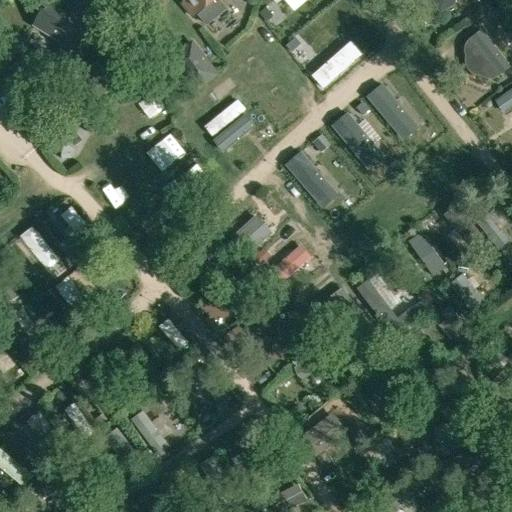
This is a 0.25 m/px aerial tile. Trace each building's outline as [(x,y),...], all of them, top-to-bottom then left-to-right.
[(51,0),(42,15),(35,25),(75,51),(93,23),(87,19),(99,0),(98,0),(68,0),(65,5),(56,0),(51,0)] [(220,0),(185,0),(182,4),(191,15),(196,11),(208,25),(228,8),(220,0)] [(432,0),(441,13),(462,0),(432,0)] [(466,0),(445,12),(453,27),(482,11),(476,0),(466,0)] [(491,6),(488,15),(500,20),(504,11),(491,6)] [(266,8),(260,13),(267,21),(273,16),(266,8)] [(464,50),(465,52),(465,60),(465,62),(465,63),(466,64),(466,66),(466,67),(467,68),(468,69),(469,71),(469,72),(470,73),(472,74),(473,74),(474,75),(475,76),(477,76),(478,76),(479,77),(481,77),(482,77),(483,78),(484,78),(485,79),(487,79),(488,79),(489,80),(491,80),(492,79),(493,79),(495,79),(496,78),(497,78),(511,67),(481,29),(481,30),(469,39),(468,39),(467,40),(467,42),(466,43),(466,44),(465,45),(465,46),(464,48),(464,49),(464,50)] [(171,57),(198,92),(220,75),(193,40),(171,57)] [(313,75),(324,88),(362,54),(351,41),(313,75)] [(0,53),(0,58),(9,69),(21,59),(10,45),(0,53)] [(86,69),(75,78),(85,91),(96,82),(86,69)] [(137,97),(147,109),(166,94),(156,82),(137,97)] [(383,84),(368,97),(405,140),(419,128),(383,84)] [(511,90),(497,101),(506,114),(511,109),(511,90)] [(364,102),(357,108),(363,116),(371,110),(364,102)] [(348,114),(333,127),(369,170),(384,157),(348,114)] [(245,115),(213,141),(223,153),(255,127),(245,115)] [(74,129),(66,134),(74,145),(82,139),(74,129)] [(322,134),(312,143),(320,152),(330,144),(322,134)] [(179,170),(194,161),(180,139),(165,148),(179,170)] [(255,142),(241,150),(248,162),(262,155),(255,142)] [(301,152),(286,165),(322,208),(337,195),(301,152)] [(115,209),(130,223),(145,208),(129,194),(115,209)] [(457,206),(444,216),(468,245),(480,235),(457,206)] [(257,216),(234,236),(250,254),(272,233),(257,216)] [(479,224),(499,249),(509,241),(489,216),(479,224)] [(33,227),(21,236),(48,270),(60,260),(33,227)] [(451,268),(425,231),(410,241),(436,279),(451,268)] [(181,266),(190,279),(231,250),(221,237),(181,266)] [(301,245),(270,272),(280,284),(311,256),(301,245)] [(64,257),(62,259),(67,265),(69,263),(70,265),(80,257),(74,250),(64,257)] [(453,251),(445,256),(452,267),(460,261),(453,251)] [(0,263),(0,295),(5,304),(19,296),(0,263)] [(458,271),(468,273),(469,265),(459,264),(458,271)] [(464,275),(450,285),(474,316),(488,305),(464,275)] [(69,278),(57,287),(80,317),(92,307),(69,278)] [(356,289),(392,336),(420,315),(414,307),(413,306),(398,318),(391,309),(369,280),(368,279),(356,289)] [(372,327),(342,288),(328,298),(357,338),(372,327)] [(43,290),(34,296),(38,301),(47,295),(43,290)] [(422,301),(414,307),(420,315),(423,319),(431,313),(422,301)] [(56,302),(50,312),(64,320),(70,310),(56,302)] [(460,346),(475,334),(468,325),(466,326),(450,306),(441,313),(446,320),(458,335),(454,338),(460,346)] [(38,349),(13,317),(0,326),(25,359),(38,349)] [(269,328),(278,338),(288,328),(279,318),(269,328)] [(408,332),(416,340),(423,333),(415,325),(408,332)] [(382,345),(376,336),(369,341),(375,350),(382,345)] [(138,344),(127,353),(152,386),(163,378),(138,344)] [(324,348),(295,368),(303,380),(333,360),(324,348)] [(411,390),(420,381),(397,358),(390,352),(381,362),(411,390)] [(323,396),(348,375),(335,360),(311,381),(323,396)] [(104,372),(93,380),(114,407),(124,399),(104,372)] [(511,376),(491,397),(501,407),(511,396),(511,376)] [(144,412),(132,420),(157,455),(169,447),(144,412)] [(40,413),(28,422),(51,455),(63,446),(40,413)] [(333,414),(302,437),(316,456),(347,433),(333,414)] [(475,428),(434,441),(439,454),(480,441),(475,428)] [(117,429),(105,438),(133,474),(145,464),(117,429)] [(356,434),(348,440),(353,447),(361,441),(356,434)] [(392,476),(410,463),(397,446),(379,459),(392,476)] [(419,449),(423,462),(435,458),(431,446),(419,449)] [(0,449),(0,467),(24,487),(33,476),(0,449)] [(237,469),(244,482),(279,462),(271,450),(237,469)] [(478,450),(441,463),(446,478),(483,466),(478,450)] [(409,460),(413,468),(421,464),(417,456),(409,460)] [(214,457),(200,465),(221,499),(235,491),(214,457)] [(38,486),(46,498),(86,474),(78,462),(38,486)] [(408,487),(415,499),(421,495),(413,484),(408,487)] [(247,486),(246,495),(256,496),(256,487),(247,486)] [(367,511),(368,511),(394,511),(415,499),(408,487),(407,486),(367,511)] [(257,495),(263,508),(273,503),(267,490),(257,495)]
